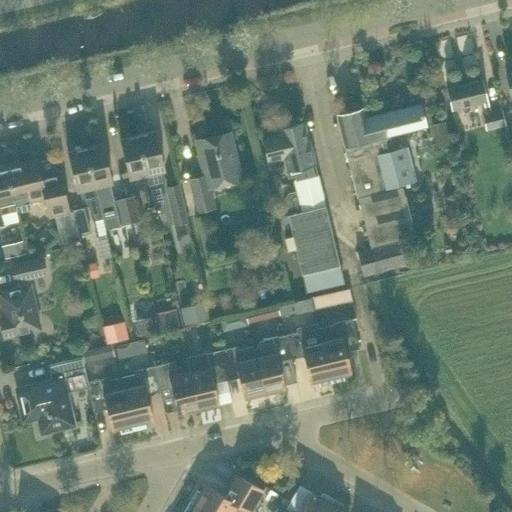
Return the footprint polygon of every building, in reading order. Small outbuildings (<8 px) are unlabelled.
[(485,108),(489,107),(483,80),(447,88),(452,111),(484,103),(485,108)] [(390,136),(427,127),(422,104),(365,118),(363,108),(337,114),(358,198),(371,248),(357,251),(364,276),(410,263),(404,239),(416,236),(403,187),(389,191),(388,187),(416,180),(407,147),(393,150),(390,136)] [(483,115),(486,130),(506,125),(502,110),(483,115)] [(279,135),(263,139),(269,161),(285,157),(290,177),(296,175),(297,180),(295,180),(297,190),(289,192),(284,199),(288,215),(303,212),(326,206),(318,174),(315,175),(312,164),(315,163),(309,141),(308,141),(303,123),(278,129),(279,135)] [(165,181),(163,170),(166,170),(156,129),(138,134),(151,185),(150,186),(154,206),(165,203),(161,187),(165,181)] [(210,188),(241,181),(231,133),(198,141),(203,164),(201,165),(203,176),(190,180),(197,213),(216,208),(210,188)] [(138,188),(150,186),(151,185),(138,134),(121,138),(131,179),(134,178),(138,188)] [(104,143),(85,148),(96,198),(101,219),(117,215),(110,183),(113,183),(104,143)] [(101,219),(96,198),(85,148),(66,152),(75,192),(79,191),(82,200),(89,205),(93,221),(94,221),(101,219)] [(20,161),(5,164),(13,199),(17,211),(19,212),(22,212),(26,212),(28,211),(30,209),(33,207),(31,202),(44,199),(49,218),(56,217),(69,214),(61,178),(42,182),(37,158),(20,163),(20,161)] [(17,211),(13,199),(5,164),(0,165),(0,224),(4,224),(2,214),(17,211)] [(179,185),(167,187),(175,225),(188,222),(179,185)] [(125,197),(131,222),(143,219),(137,194),(125,197)] [(119,225),(131,222),(125,197),(114,200),(119,225)] [(303,212),(288,215),(307,291),(345,282),(326,206),(303,212)] [(73,213),(78,235),(91,232),(85,207),(72,210),(73,213)] [(79,241),(78,235),(73,213),(69,214),(56,217),(62,245),(79,241)] [(101,219),(94,221),(98,235),(105,234),(101,219)] [(2,245),(5,258),(27,253),(24,240),(2,245)] [(274,266),(272,256),(270,249),(234,258),(236,265),(239,275),(274,266)] [(27,278),(48,273),(44,258),(12,265),(15,281),(18,280),(27,278)] [(96,263),(86,265),(89,277),(99,274),(96,263)] [(29,284),(27,278),(18,280),(19,287),(0,291),(0,302),(3,317),(0,317),(4,337),(42,329),(31,284),(29,284)] [(338,292),(329,294),(332,305),(340,304),(338,292)] [(206,303),(182,310),(186,327),(210,320),(206,303)] [(291,303),(281,305),(283,317),(294,314),(291,303)] [(156,316),(160,331),(180,327),(177,311),(156,316)] [(245,315),(233,318),(235,325),(239,327),(248,325),(245,315)] [(151,319),(138,322),(141,336),(154,333),(151,319)] [(344,375),(352,373),(346,346),(358,343),(352,319),(334,323),(334,324),(319,327),(322,338),(323,338),(333,383),(345,380),(344,375)] [(125,323),(106,328),(109,343),(129,339),(125,323)] [(286,334),(291,359),(303,356),(310,384),(319,381),(320,386),(333,383),(323,338),(322,338),(319,327),(318,324),(297,329),(297,331),(286,334)] [(280,361),(291,359),(286,334),(260,341),(255,350),(265,394),(286,389),(280,361)] [(144,338),(133,341),(136,355),(148,352),(144,338)] [(255,350),(254,345),(240,348),(238,345),(220,350),(227,380),(238,377),(244,399),(265,394),(255,350)] [(89,350),(82,352),(84,362),(92,361),(89,350)] [(190,370),(199,410),(220,405),(214,383),(227,380),(221,351),(187,358),(190,370)] [(109,355),(110,366),(125,366),(124,354),(109,355)] [(87,381),(88,381),(82,357),(49,365),(53,380),(16,389),(21,410),(36,406),(42,432),(74,424),(66,391),(88,387),(87,381)] [(190,370),(179,372),(175,360),(153,365),(159,390),(173,392),(178,414),(199,410),(190,370)] [(147,392),(159,390),(153,365),(134,370),(134,373),(121,377),(127,405),(132,425),(154,420),(147,392)] [(121,377),(107,380),(105,376),(88,381),(87,381),(88,387),(92,406),(105,403),(111,430),(132,425),(127,405),(121,377)] [(211,511),(250,511),(263,489),(237,474),(229,488),(234,491),(230,498),(205,483),(200,491),(196,488),(189,499),(211,511)] [(325,511),(333,499),(323,493),(320,496),(313,492),(300,511),(291,511),(287,510),(286,511),(325,511)] [(211,511),(189,499),(183,511),(185,511),(211,511)] [(345,511),(341,510),(344,505),(333,499),(325,511),(345,511)]
